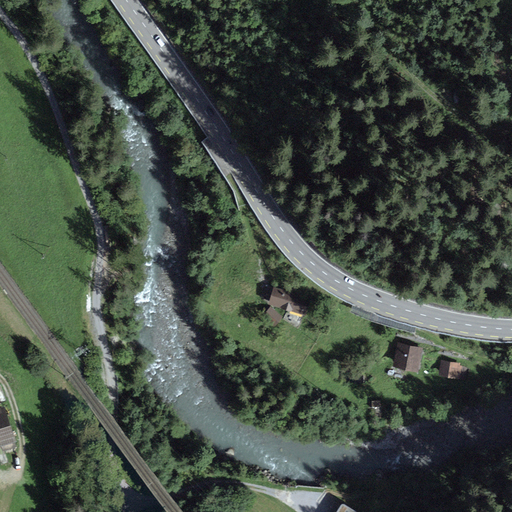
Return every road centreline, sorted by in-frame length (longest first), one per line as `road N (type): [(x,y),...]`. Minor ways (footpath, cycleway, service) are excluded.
road 1 (primary): [(126,0),(312,263),(393,306),(511,329)]
road 2 (track): [(350,0),(400,47),(420,85),(479,129),(497,132),(511,123)]
road 3 (track): [(270,282),(218,156),(224,139)]
